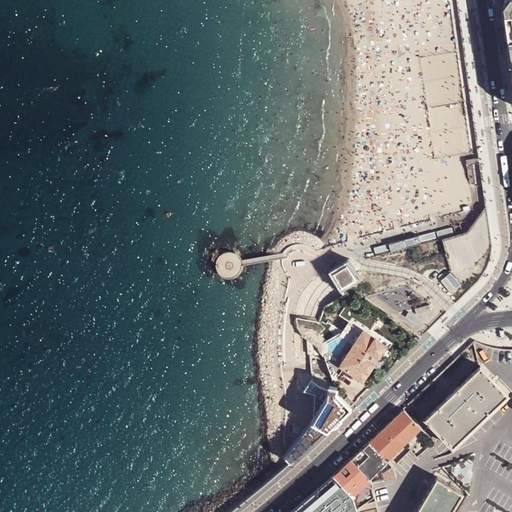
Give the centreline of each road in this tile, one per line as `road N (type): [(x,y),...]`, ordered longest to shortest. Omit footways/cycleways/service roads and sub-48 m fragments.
road 1 (secondary): [(466,323),(262,511)]
road 2 (secondary): [(483,0),(502,130)]
